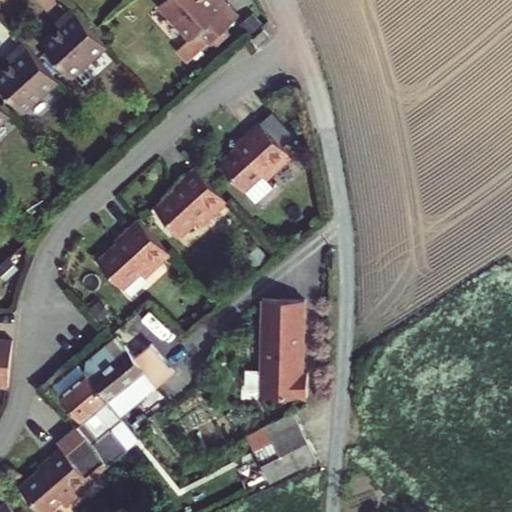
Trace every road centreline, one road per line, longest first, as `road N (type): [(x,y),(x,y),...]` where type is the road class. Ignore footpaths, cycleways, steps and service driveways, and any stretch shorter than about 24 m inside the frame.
road 1 (residential): [(302,45),(226,85),(62,231),(38,287),(22,404),(0,448)]
road 2 (residential): [(302,45),(326,124),(347,269),(333,511)]
